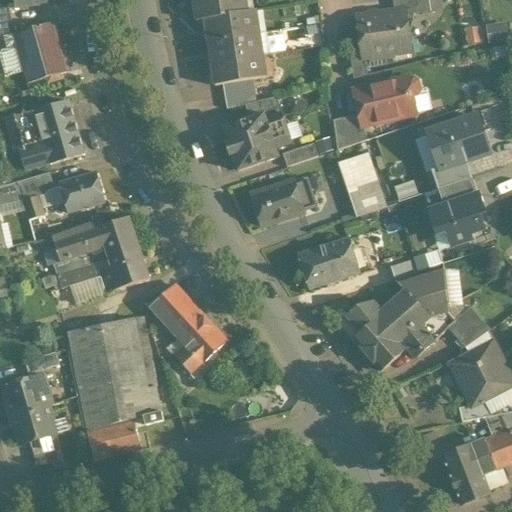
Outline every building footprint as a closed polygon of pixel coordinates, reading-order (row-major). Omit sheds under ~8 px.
[(240,0),(194,0),(197,22),(205,21),(243,15),(240,0)] [(251,0),(240,0),(243,15),(251,13),(253,13),(251,0)] [(432,12),(429,0),(393,0),(394,0),(395,12),(400,11),(412,9),(413,15),(432,12)] [(429,0),(432,12),(442,11),(440,0),(429,0)] [(10,9),(0,10),(0,29),(13,26),(10,9)] [(412,9),(400,11),(402,23),(414,21),(413,15),(412,9)] [(395,12),(369,16),(369,18),(357,19),(363,53),(363,59),(366,59),(370,58),(375,61),(392,59),(396,54),(412,52),(410,34),(405,30),(403,30),(402,23),(400,11),(395,12)] [(253,13),(251,13),(254,35),(265,34),(262,12),(253,13)] [(243,15),(205,21),(209,43),(254,35),(251,13),(243,15)] [(14,35),(17,48),(24,73),(28,85),(68,74),(54,24),(14,35)] [(13,26),(0,29),(0,39),(14,35),(13,26)] [(505,26),(488,28),(491,43),(507,41),(505,26)] [(477,28),(466,30),(467,35),(468,46),(480,45),(477,28)] [(265,34),(254,35),(258,57),(273,55),(269,33),(265,34)] [(254,35),(209,43),(212,65),(258,57),(254,35)] [(24,73),(17,48),(2,52),(0,55),(5,75),(9,77),(24,73)] [(363,53),(351,55),(354,80),(368,77),(366,59),(363,59),(363,53)] [(258,57),(212,65),(216,87),(223,86),(253,81),(261,80),(258,57)] [(384,83),(379,84),(378,87),(354,93),(360,116),(363,128),(364,128),(417,115),(413,98),(418,96),(421,92),(419,82),(414,79),(409,81),(409,79),(387,85),(384,83)] [(253,81),(223,86),(226,98),(255,92),(253,81)] [(255,92),(226,98),(228,111),(246,106),(257,104),(257,103),(255,92)] [(278,98),(257,103),(257,104),(246,106),(251,120),(265,116),(267,120),(283,115),(278,98)] [(85,156),(69,103),(35,113),(44,143),(51,166),(85,156)] [(35,113),(7,121),(16,151),(17,153),(21,151),(20,150),(44,143),(35,113)] [(229,152),(289,132),(283,115),(267,120),(265,116),(251,120),(225,129),(230,145),(227,146),(229,152)] [(360,116),(333,122),(340,150),(368,143),(364,128),(363,128),(360,116)] [(478,118),(429,135),(441,171),(461,165),(490,155),(478,118)] [(429,122),(413,128),(417,139),(433,133),(429,122)] [(289,132),(229,152),(231,158),(234,157),(239,172),(280,159),(277,150),(293,145),(289,132)] [(44,143),(20,150),(21,151),(27,173),(51,166),(44,143)] [(315,145),(283,156),(288,169),(319,158),(315,145)] [(369,155),(339,165),(357,219),(388,209),(369,155)] [(51,174),(18,184),(23,202),(24,203),(40,198),(44,197),(55,188),(51,174)] [(96,174),(61,184),(69,215),(105,205),(96,174)] [(308,180),(295,184),(304,212),(315,209),(315,208),(316,208),(317,206),(308,180)] [(473,180),(439,191),(445,208),(479,197),(473,180)] [(400,199),(419,194),(416,181),(397,186),(400,199)] [(295,183),(252,197),(262,228),(267,227),(305,214),(304,212),(295,184),(295,183)] [(5,187),(0,188),(0,207),(23,202),(18,184),(5,187)] [(445,208),(431,213),(439,236),(448,233),(453,248),(472,241),(470,235),(484,231),(479,216),(485,214),(479,197),(445,208)] [(40,198),(24,203),(29,222),(45,217),(40,198)] [(101,228),(98,229),(99,230),(75,238),(74,238),(81,257),(105,249),(109,261),(140,250),(130,219),(101,228)] [(99,223),(73,232),(74,234),(75,238),(99,230),(98,229),(101,228),(99,223)] [(74,234),(54,239),(57,248),(61,264),(81,257),(74,238),(75,238),(74,234)] [(54,239),(34,244),(36,254),(42,252),(57,248),(54,239)] [(350,239),(299,256),(310,292),(362,275),(351,242),(350,239)] [(57,248),(42,252),(46,268),(61,264),(57,248)] [(140,250),(109,261),(111,268),(99,272),(107,295),(150,280),(140,250)] [(414,261),(392,268),(396,281),(418,274),(414,261)] [(76,263),(55,269),(58,276),(71,272),(78,270),(76,263)] [(418,274),(396,281),(407,295),(408,294),(426,315),(450,308),(445,265),(418,274)] [(78,270),(71,272),(74,281),(76,287),(92,281),(93,285),(99,283),(96,273),(93,266),(78,270)] [(71,272),(58,276),(60,285),(74,281),(71,272)] [(99,283),(93,285),(92,281),(76,287),(71,289),(77,307),(107,297),(107,295),(99,272),(96,273),(99,283)] [(60,285),(58,276),(52,278),(55,288),(57,293),(71,289),(76,287),(74,281),(60,285)] [(52,278),(43,281),(46,291),(55,288),(52,278)] [(5,279),(0,279),(0,291),(8,289),(5,279)] [(174,288),(151,309),(170,330),(193,308),(174,288)] [(12,289),(0,292),(0,304),(15,300),(12,289)] [(382,317),(381,318),(388,325),(409,349),(408,350),(416,360),(435,343),(430,336),(438,329),(426,315),(408,294),(407,295),(382,317)] [(360,350),(388,325),(381,318),(382,317),(371,304),(358,308),(339,325),(360,350)] [(177,358),(213,325),(195,306),(193,308),(170,330),(179,340),(169,349),(177,358)] [(13,308),(4,311),(6,319),(16,316),(13,308)] [(450,308),(426,315),(438,329),(430,336),(435,343),(448,329),(455,323),(450,308)] [(455,323),(448,329),(466,350),(488,334),(491,332),(471,309),(455,323)] [(157,388),(143,318),(135,320),(149,390),(157,388)] [(135,320),(100,327),(119,423),(134,420),(137,429),(165,423),(157,388),(149,390),(135,320)] [(213,325),(177,358),(193,375),(205,364),(229,342),(213,325)] [(388,325),(360,350),(381,374),(408,350),(409,349),(388,325)] [(119,423),(100,327),(69,334),(87,431),(119,423)] [(488,334),(466,350),(471,356),(494,344),(488,334)] [(471,356),(451,366),(472,407),(473,408),(487,401),(511,387),(511,378),(494,344),(471,356)] [(56,354),(26,363),(29,376),(60,366),(56,354)] [(210,371),(205,364),(193,375),(199,381),(210,371)] [(45,377),(5,389),(9,403),(8,405),(11,418),(50,407),(54,406),(45,377)] [(511,387),(487,401),(492,417),(511,407),(511,387)] [(487,401),(473,408),(472,407),(459,412),(463,423),(485,419),(490,418),(492,417),(487,401)] [(65,433),(57,405),(54,406),(50,407),(54,421),(52,423),(56,436),(65,433)] [(50,407),(11,418),(15,430),(17,431),(22,446),(56,436),(52,423),(54,421),(50,407)] [(511,413),(492,417),(490,418),(497,438),(511,432),(511,413)] [(497,438),(490,418),(485,419),(493,440),(497,438)] [(119,423),(87,431),(95,463),(142,451),(137,429),(134,420),(119,423)] [(452,482),(511,458),(511,432),(497,438),(493,440),(443,458),(452,482)] [(58,452),(35,456),(37,468),(59,464),(58,452)] [(511,458),(452,482),(461,506),(491,495),(485,478),(504,470),(511,467),(511,458)] [(504,470),(485,478),(491,495),(510,486),(504,470)]
